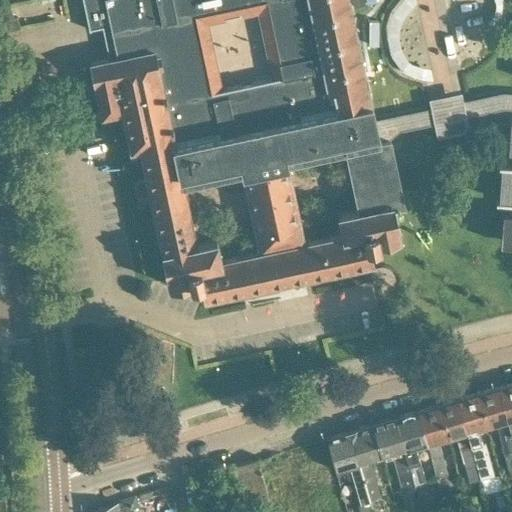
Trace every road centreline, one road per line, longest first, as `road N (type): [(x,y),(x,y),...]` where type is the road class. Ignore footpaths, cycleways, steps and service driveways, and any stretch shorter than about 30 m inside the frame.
road 1 (unclassified): [(38,491),(511,356)]
road 2 (residential): [(38,491),(20,310)]
